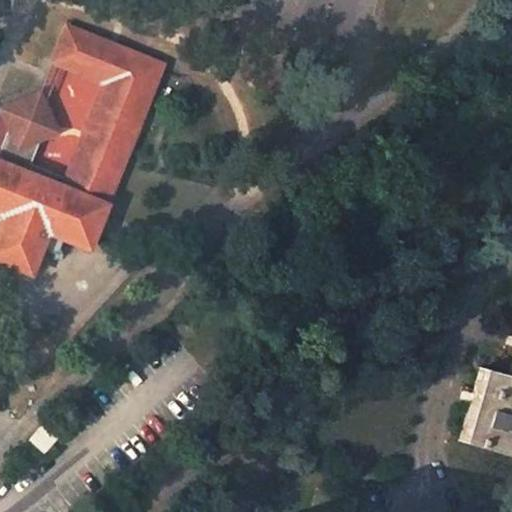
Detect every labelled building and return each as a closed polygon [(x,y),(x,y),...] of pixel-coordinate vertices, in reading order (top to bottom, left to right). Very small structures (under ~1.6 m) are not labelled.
[(84,249),(156,67),(158,63),(63,26),(51,60),(102,80),(65,174),(60,186),(0,163),(0,261),(26,272),(43,232),(84,249)] [(0,163),(60,186),(65,174),(30,161),(39,136),(48,113),(38,90),(0,106),(0,109),(7,126),(0,146),(0,163)] [(48,113),(39,136),(56,129),(48,113)] [(458,440),(510,454),(511,444),(511,347),(504,375),(476,368),(458,440)] [(44,426),(28,445),(41,457),(60,434),(48,423),(44,426)] [(352,511),(356,500),(316,488),(308,511),(352,511)]
